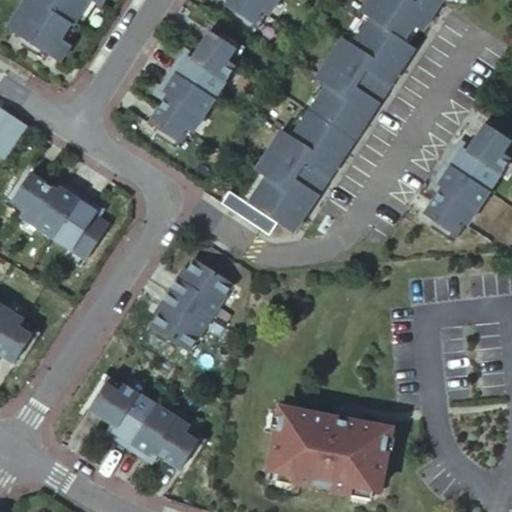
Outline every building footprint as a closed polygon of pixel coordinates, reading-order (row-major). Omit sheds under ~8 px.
[(31,0),(9,35),(62,69),(73,52),(66,48),(91,9),(97,13),(105,0),(31,0)] [(271,175),(254,202),(236,191),(228,203),(274,231),(282,218),(299,229),(415,43),(404,36),(413,21),(424,27),(440,0),(367,0),(363,7),(373,14),(355,42),(344,35),(319,76),(329,82),(296,135),(285,128),(260,168),(271,175)] [(229,0),(228,3),(255,20),(263,8),(269,12),(276,0),(229,0)] [(169,93),(151,121),(179,140),(187,127),(193,130),(235,66),(229,63),(237,50),(210,33),(192,61),(186,58),(165,90),(169,93)] [(22,127),(7,116),(1,125),(17,135),(22,127)] [(511,146),(511,129),(489,116),(468,149),(459,144),(441,172),(451,178),(431,209),(460,227),(467,215),(474,219),(511,158),(511,149),(510,149),(511,146)] [(20,215),(43,181),(21,167),(3,194),(15,203),(11,209),(20,215)] [(53,188),(59,179),(49,172),(43,181),(53,188)] [(59,179),(53,188),(43,181),(20,215),(57,239),(80,205),(85,196),(59,179)] [(96,203),(85,196),(80,205),(90,212),(96,203)] [(88,259),(111,225),(90,212),(80,205),(57,239),(88,259)] [(234,281),(196,256),(182,278),(180,276),(171,289),(212,316),(234,281)] [(212,316),(171,289),(162,302),(165,304),(151,325),(189,350),(212,316)] [(0,340),(17,315),(0,304),(0,340)] [(0,340),(0,354),(15,364),(34,336),(21,327),(25,321),(17,315),(0,340)] [(89,410),(110,424),(133,389),(124,383),(120,389),(107,381),(89,410)] [(129,449),(157,405),(133,389),(110,424),(121,431),(115,440),(129,449)] [(157,405),(129,449),(142,457),(148,448),(158,455),(181,420),(157,405)] [(273,428),(281,429),(284,410),(277,409),(273,428)] [(392,431),(284,410),(281,429),(273,471),(295,476),(294,480),(357,492),(358,488),(380,492),(388,449),(392,431)] [(180,469),(198,440),(186,432),(190,426),(181,420),(158,455),(180,469)] [(121,431),(110,424),(104,433),(115,440),(121,431)] [(388,449),(396,451),(399,432),(392,431),(388,449)] [(152,464),(158,455),(148,448),(142,457),(152,464)] [(273,471),(271,479),(293,484),(294,480),(295,476),(273,471)] [(357,492),(357,496),(379,500),(380,492),(358,488),(357,492)]
